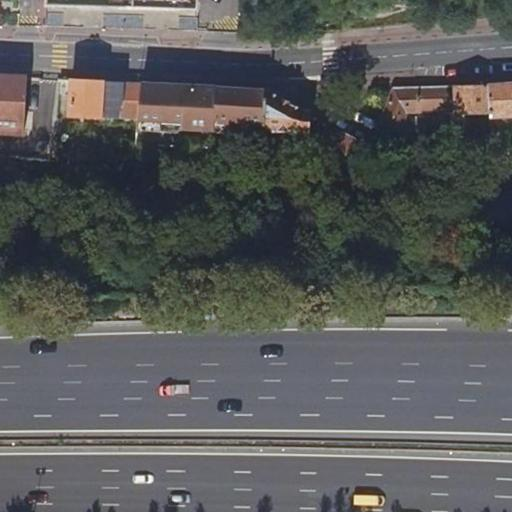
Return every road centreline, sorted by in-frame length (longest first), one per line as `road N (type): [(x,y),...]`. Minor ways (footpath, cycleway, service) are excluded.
road 1 (tertiary): [(0,57),(330,64),(511,49)]
road 2 (motorway): [(511,394),(0,389)]
road 3 (motorway): [(0,497),(500,503)]
